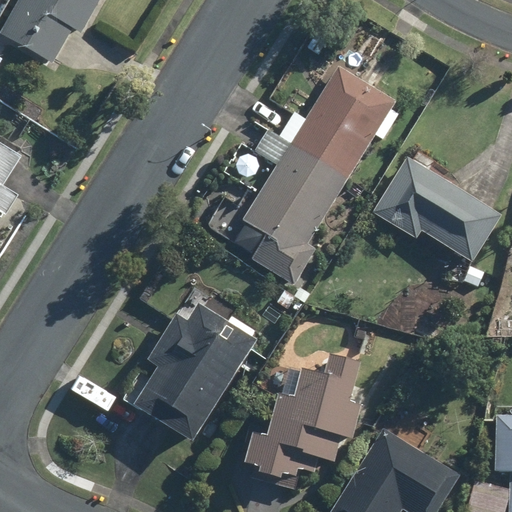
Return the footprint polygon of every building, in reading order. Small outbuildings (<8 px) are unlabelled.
[(17,0),(0,32),(0,36),(51,64),(69,33),(78,38),(98,0),(17,0)] [(278,140),(268,134),(252,157),(272,170),(243,213),(224,201),(203,234),(291,291),(315,253),(306,247),(374,136),(383,141),(398,117),(389,112),(394,103),(375,91),(390,68),(373,57),(358,81),(337,68),(304,121),(294,115),(278,140)] [(20,160),(0,147),(0,215),(5,218),(18,198),(3,187),(20,160)] [(501,223),(406,158),(368,214),(413,245),(419,236),(469,270),(501,223)] [(186,323),(175,316),(145,364),(156,371),(131,410),(188,447),(255,342),(197,305),(186,323)] [(323,379),(281,369),(265,439),(248,435),(241,465),(257,469),(254,481),(277,486),(278,478),(293,482),(295,473),(311,477),(314,463),(332,467),(338,440),(351,443),(359,406),(349,403),(358,365),(328,358),(323,379)] [(511,511),(511,419),(496,419),(494,474),(510,475),(508,511),(511,511)] [(438,511),(459,478),(381,430),(330,511),(438,511)] [(503,511),(507,500),(478,490),(471,511),(503,511)]
